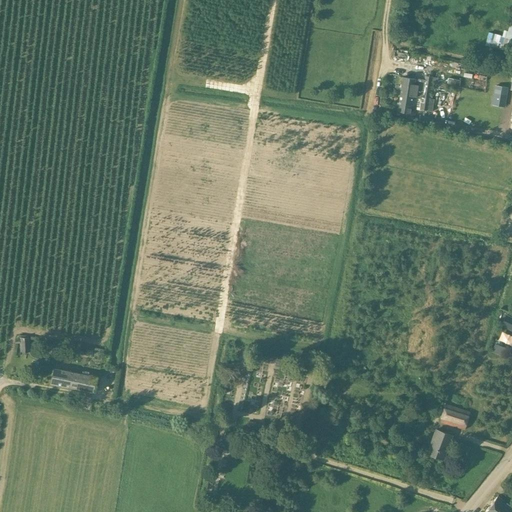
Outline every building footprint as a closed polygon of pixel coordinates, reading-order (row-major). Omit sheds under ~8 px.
[(489,33),(486,45),(511,51),(511,24),(510,24),(507,34),(504,33),(503,37),(489,33)] [(425,76),(421,98),(430,99),(433,77),(425,76)] [(400,95),(418,97),(420,85),(414,84),(415,79),(403,77),(400,95)] [(495,85),(492,105),(504,107),(508,87),(495,85)] [(434,100),(430,99),(421,98),(418,97),(400,95),(397,111),(410,113),(410,108),(432,112),(434,100)] [(511,317),(506,315),(501,325),(511,329),(511,317)] [(30,351),(29,341),(29,337),(19,338),(20,352),(30,351)] [(55,342),(55,346),(53,356),(63,358),(65,344),(55,342)] [(54,368),(51,383),(94,392),(98,377),(54,368)] [(445,404),(447,397),(442,396),(437,414),(442,415),(439,423),(465,430),(470,412),(445,404)] [(436,429),(426,454),(442,460),(451,435),(436,429)] [(511,511),(511,507),(498,495),(484,511),(511,511)]
